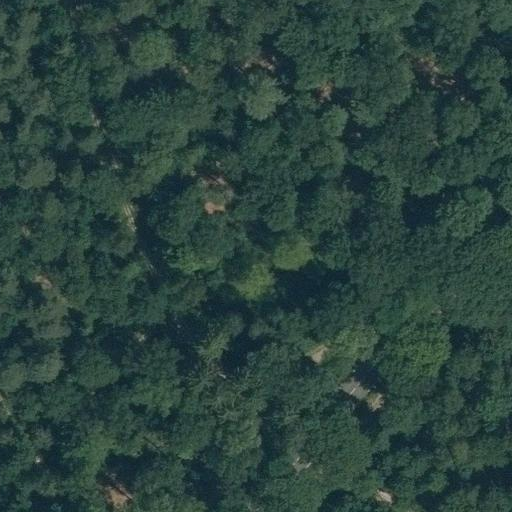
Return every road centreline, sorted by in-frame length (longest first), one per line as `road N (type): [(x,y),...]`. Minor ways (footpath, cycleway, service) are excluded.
road 1 (secondary): [(254,511),(511,193)]
road 2 (track): [(412,511),(305,449),(174,317)]
road 3 (track): [(174,317),(105,146),(75,41)]
road 4 (track): [(174,317),(79,413),(0,511)]
